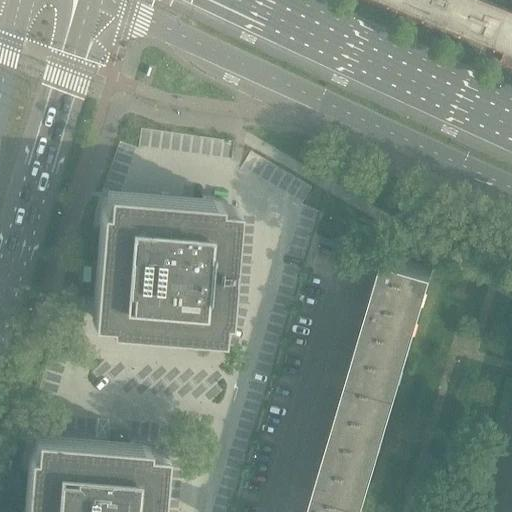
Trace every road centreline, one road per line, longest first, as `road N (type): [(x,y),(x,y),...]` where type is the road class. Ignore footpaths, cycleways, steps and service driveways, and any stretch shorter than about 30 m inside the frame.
road 1 (secondary): [(105,0),(511,183)]
road 2 (secondary): [(0,323),(88,0)]
road 3 (secondary): [(511,119),(252,0)]
road 4 (residential): [(270,511),(347,248)]
